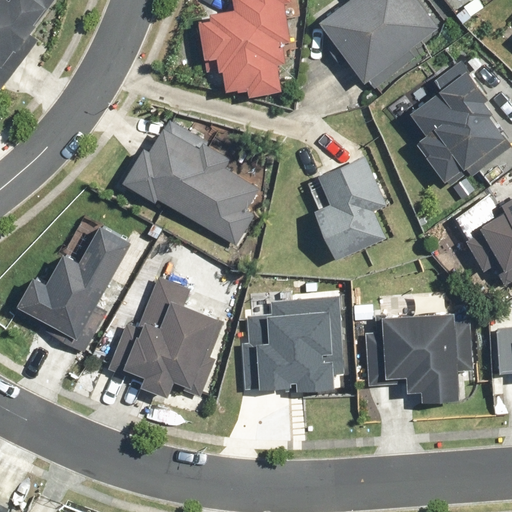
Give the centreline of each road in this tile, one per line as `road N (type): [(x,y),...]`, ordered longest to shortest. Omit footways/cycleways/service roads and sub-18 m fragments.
road 1 (residential): [(0,403),(187,477),(294,487),(511,480)]
road 2 (residential): [(0,186),(32,165),(106,68),(136,0)]
